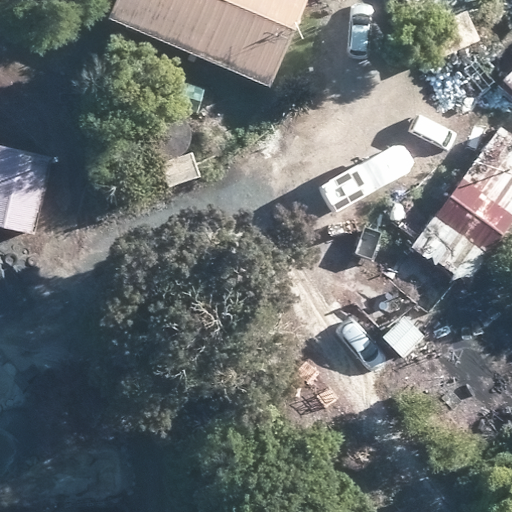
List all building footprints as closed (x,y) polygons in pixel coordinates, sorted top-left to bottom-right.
[(103,0),(97,18),(261,87),(297,0),(103,0)] [(458,11),(479,0),(400,0),(430,59),(473,38),(458,11)] [(120,88),(140,95),(150,69),(131,61),(120,88)] [(200,89),(163,78),(158,96),(169,99),(166,106),(193,114),(200,89)] [(463,286),(511,220),(511,139),(495,127),(407,244),(463,286)] [(0,229),(26,235),(44,159),(0,148),(0,229)] [(160,189),(193,178),(184,152),(151,164),(160,189)] [(395,358),(415,337),(395,318),(375,338),(395,358)]
